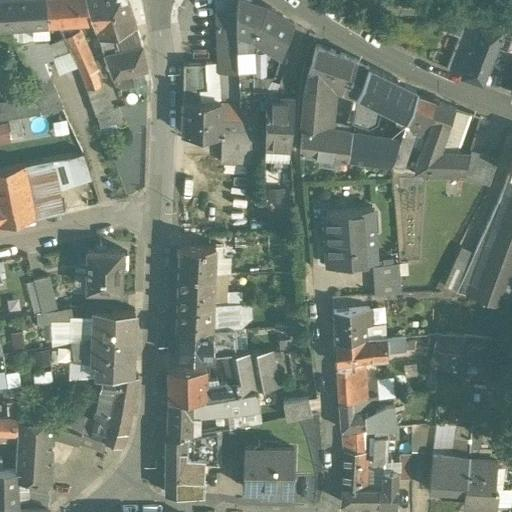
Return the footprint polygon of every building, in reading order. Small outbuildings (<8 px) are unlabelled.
[(29,0),(0,0),(0,49),(14,46),(15,46),(10,26),(32,25),(29,0)] [(46,0),(29,0),(32,25),(48,24),(46,0)] [(86,0),(46,0),(48,24),(57,24),(58,24),(62,24),(62,18),(91,15),(86,0)] [(86,0),(91,15),(97,36),(136,24),(128,0),(86,0)] [(265,4),(257,0),(235,0),(234,9),(235,12),(236,30),(249,35),(255,22),(265,4)] [(292,21),(265,4),(255,22),(249,35),(280,54),(285,38),(292,21)] [(236,30),(235,12),(216,8),(219,71),(227,71),(228,90),(229,119),(227,119),(228,134),(240,135),(236,30)] [(468,19),(448,19),(444,31),(459,36),(468,19)] [(496,29),(480,28),(461,75),(482,83),(504,29),(504,22),(497,22),(496,29)] [(97,69),(76,23),(62,24),(58,24),(57,24),(80,73),(86,89),(102,84),(97,69)] [(32,25),(10,26),(15,46),(33,41),(32,25)] [(33,41),(15,46),(23,68),(44,60),(44,61),(53,58),(49,44),(33,45),(33,41)] [(353,59),(316,45),(304,85),(301,126),(319,129),(324,80),(328,82),(327,84),(341,89),(343,84),(358,90),(368,67),(353,59)] [(142,46),(103,55),(106,64),(112,79),(146,71),(147,70),(142,46)] [(44,60),(23,68),(29,82),(50,75),(44,61),(44,60)] [(205,63),(183,64),(182,102),(200,101),(200,89),(206,88),(205,63)] [(404,87),(368,67),(358,90),(357,94),(393,113),(404,87)] [(146,71),(112,79),(117,90),(147,83),(146,71)] [(227,71),(219,71),(220,91),(228,90),(227,71)] [(50,75),(29,82),(42,114),(63,109),(50,75)] [(264,76),(261,90),(275,93),(278,78),(264,76)] [(102,84),(86,89),(96,115),(109,110),(102,84)] [(404,87),(393,113),(406,120),(415,95),(416,93),(404,87)] [(220,91),(211,91),(212,101),(221,101),(221,134),(228,134),(227,119),(229,119),(228,90),(220,91)] [(264,152),(265,156),(288,157),(294,98),(265,95),(265,135),(264,152)] [(406,120),(403,128),(415,133),(419,134),(424,120),(431,123),(438,104),(415,95),(406,120)] [(35,99),(14,103),(16,118),(42,114),(35,99)] [(221,134),(221,101),(212,101),(202,101),(200,101),(182,102),(181,133),(221,134)] [(453,109),(438,104),(431,123),(420,154),(435,160),(437,154),(453,109)] [(109,110),(96,115),(100,127),(122,122),(118,107),(109,110)] [(64,109),(54,112),(59,132),(70,129),(64,109)] [(471,116),(466,141),(476,142),(480,117),(471,116)] [(319,129),(301,126),(299,148),(343,156),(347,133),(319,129)] [(398,142),(390,164),(402,167),(404,162),(415,133),(403,128),(398,142)] [(398,142),(347,133),(343,156),(390,164),(398,142)] [(228,134),(221,134),(220,162),(252,162),(252,152),(264,152),(265,135),(240,135),(228,134)] [(497,162),(470,153),(470,156),(465,174),(464,174),(463,178),(489,187),(497,162)] [(435,160),(420,154),(414,171),(431,172),(435,160)] [(470,156),(437,154),(435,160),(431,172),(464,174),(465,174),(470,156)] [(24,163),(0,168),(0,223),(35,216),(24,163)] [(511,174),(508,173),(502,190),(473,254),(456,290),(507,307),(511,292),(511,174)] [(371,203),(324,205),(329,260),(377,256),(371,203)] [(109,243),(96,242),(95,248),(88,248),(87,289),(120,290),(121,266),(127,266),(128,253),(122,253),(122,249),(108,249),(109,243)] [(215,245),(179,247),(178,275),(214,274),(215,245)] [(460,248),(443,284),(456,290),(473,254),(460,248)] [(398,261),(372,263),(373,291),(400,290),(398,261)] [(214,274),(178,275),(177,304),(212,303),(214,274)] [(56,310),(47,276),(33,279),(41,312),(41,313),(48,311),(56,310)] [(333,290),(334,302),(358,301),(358,289),(333,290)] [(252,316),(252,303),(242,303),(242,292),(226,291),(225,321),(240,322),(241,316),(252,316)] [(368,302),(332,304),(334,336),(365,335),(365,334),(364,320),(369,320),(368,302)] [(212,303),(177,304),(176,330),(212,328),(212,303)] [(56,310),(48,311),(51,325),(55,324),(72,320),(72,319),(73,319),(70,307),(56,310)] [(41,313),(41,312),(36,313),(38,328),(43,327),(46,341),(58,339),(55,324),(51,325),(48,311),(41,313)] [(112,315),(93,314),(93,316),(93,337),(134,339),(135,312),(112,311),(112,315)] [(73,319),(72,319),(72,320),(73,341),(92,337),(93,337),(93,316),(88,316),(73,319)] [(233,327),(212,329),(213,354),(224,353),(235,352),(233,327)] [(212,328),(176,330),(175,358),(213,354),(212,329),(212,328)] [(463,334),(438,331),(434,346),(458,351),(460,343),(463,334)] [(404,332),(385,334),(385,346),(405,345),(404,339),(404,332)] [(365,335),(334,336),(335,359),(371,355),(371,351),(370,334),(370,333),(365,334),(365,335)] [(385,334),(370,334),(371,351),(386,351),(385,346),(385,334)] [(92,337),(73,341),(73,362),(91,363),(92,337)] [(134,339),(93,337),(92,337),(91,363),(97,364),(96,377),(103,376),(112,375),(132,375),(132,359),(133,359),(134,339)] [(458,351),(434,346),(430,360),(453,366),(458,351)] [(235,352),(224,353),(226,363),(233,362),(234,368),(227,369),(228,382),(236,381),(238,393),(258,390),(279,386),(272,349),(235,352)] [(470,354),(458,351),(453,366),(466,370),(470,354)] [(48,353),(33,354),(34,367),(49,366),(48,353)] [(96,377),(97,364),(91,363),(73,362),(69,362),(67,381),(96,377)] [(363,362),(350,363),(336,364),(338,398),(369,396),(368,390),(365,390),(363,362)] [(212,385),(211,368),(168,369),(168,400),(206,398),(238,393),(236,381),(228,382),(212,385)] [(395,372),(378,372),(379,392),(395,392),(395,372)] [(112,375),(103,376),(101,387),(92,385),(90,397),(98,398),(93,423),(128,428),(138,375),(132,375),(112,375)] [(17,387),(5,388),(6,394),(8,417),(16,417),(17,418),(20,418),(18,403),(17,389),(17,387)] [(27,388),(17,389),(18,403),(28,402),(27,388)] [(238,393),(206,398),(207,414),(259,408),(257,391),(258,391),(258,390),(238,393)] [(308,394),(283,398),(286,416),(311,411),(308,394)] [(369,396),(338,398),(341,424),(365,422),(364,413),(370,413),(369,396)] [(206,398),(168,400),(167,438),(187,434),(191,433),(192,415),(207,414),(206,398)] [(384,402),(380,404),(375,409),(370,422),(371,423),(374,423),(388,423),(395,423),(392,402),(384,402)] [(8,417),(0,416),(0,433),(17,433),(17,420),(17,418),(16,417),(8,417)] [(52,422),(17,420),(17,430),(17,433),(16,450),(15,470),(14,480),(49,482),(51,435),(52,424),(52,422)] [(422,451),(426,422),(411,422),(411,449),(422,451)] [(128,428),(93,423),(90,436),(106,441),(122,445),(128,428)] [(388,423),(374,423),(373,459),(384,459),(384,464),(393,464),(393,458),(386,459),(388,423)] [(82,433),(52,424),(51,435),(78,443),(82,433)] [(470,425),(462,424),(462,433),(469,433),(470,429),(470,425)] [(235,425),(221,428),(220,449),(238,450),(239,425),(235,425)] [(371,426),(342,429),(343,448),(367,449),(368,436),(370,436),(371,426)] [(221,428),(206,431),(203,462),(220,464),(220,449),(221,428)] [(481,431),(470,429),(468,453),(468,457),(466,474),(464,492),(463,503),(495,507),(498,475),(495,475),(496,460),(478,458),(481,431)] [(191,433),(187,434),(186,476),(202,477),(203,462),(206,431),(191,433)] [(90,436),(82,433),(78,443),(103,451),(106,441),(90,436)] [(462,433),(458,433),(457,451),(468,453),(469,433),(462,433)] [(202,477),(186,476),(187,434),(167,438),(166,493),(201,494),(202,477)] [(263,445),(262,450),(243,450),(242,485),(261,485),(261,489),(293,490),(295,446),(263,445)] [(367,449),(343,448),(342,484),(372,486),(372,469),(367,469),(367,449)] [(16,450),(5,450),(4,470),(15,470),(16,450)] [(468,457),(432,451),(430,469),(450,472),(466,474),(468,457)] [(411,454),(399,454),(398,477),(410,477),(411,454)] [(4,470),(0,469),(0,511),(47,511),(48,505),(42,505),(18,506),(15,486),(14,484),(14,480),(15,470),(4,470)] [(372,486),(342,484),(341,500),(378,501),(378,509),(396,509),(396,470),(383,469),(382,487),(372,486)] [(466,474),(450,472),(430,469),(430,470),(428,488),(464,492),(466,474)]
